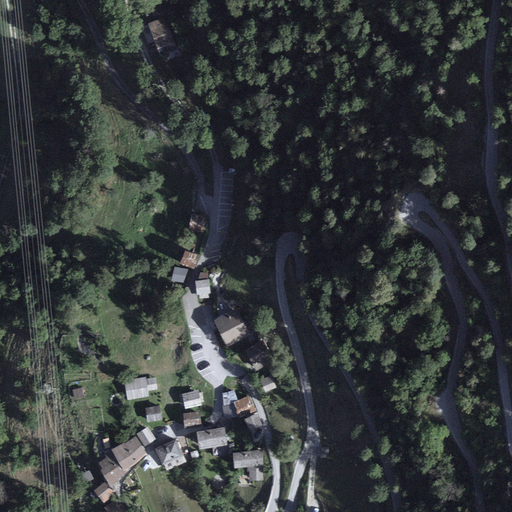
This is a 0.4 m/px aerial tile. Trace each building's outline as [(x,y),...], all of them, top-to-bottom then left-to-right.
[(167,20),(149,26),(157,49),(174,44),(167,20)] [(205,229),(206,212),(191,211),(190,227),(205,229)] [(185,251),(181,263),(194,268),(199,256),(185,251)] [(188,270),(175,267),(172,282),(185,285),(188,270)] [(208,279),(196,280),(197,294),(210,292),(208,279)] [(240,308),(218,318),(232,347),(253,337),(240,308)] [(273,360),(264,341),(247,349),(256,368),(273,360)] [(261,377),(266,389),(277,384),(272,372),(261,377)] [(147,378),(127,381),(129,400),(150,397),(147,378)] [(200,391),(184,393),(186,408),(201,406),(200,391)] [(233,392),(222,391),(221,404),(232,404),(233,392)] [(250,398),(234,403),(239,417),(254,412),(250,398)] [(161,407),(146,408),(147,422),(162,421),(161,407)] [(202,413),(185,413),(185,426),(203,426),(202,413)] [(258,416),(246,419),(248,432),(261,429),(258,416)] [(149,428),(139,434),(147,446),(157,439),(149,428)] [(225,429),(199,432),(201,448),(227,445),(225,429)] [(136,437),(115,449),(125,466),(146,454),(136,437)] [(179,441),(160,449),(169,469),(188,461),(179,441)] [(263,451),(233,452),(234,469),(250,468),(251,481),(265,480),(263,451)] [(113,453),(99,462),(111,481),(124,473),(113,453)] [(104,482),(96,490),(104,500),(113,492),(104,482)] [(124,511),(119,501),(108,507),(110,511),(124,511)]
